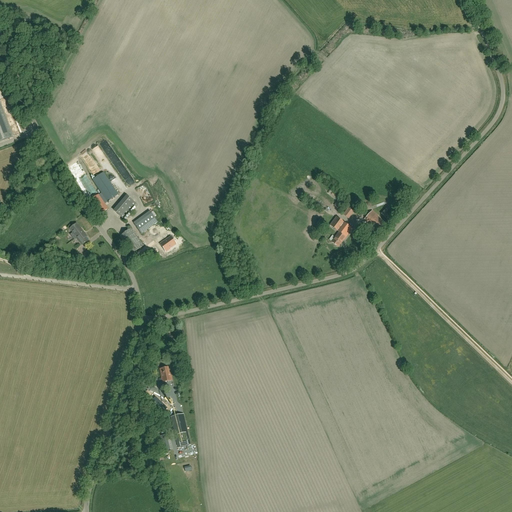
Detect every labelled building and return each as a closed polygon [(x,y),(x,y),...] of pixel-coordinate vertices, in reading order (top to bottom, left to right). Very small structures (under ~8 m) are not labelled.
[(0,141),(13,137),(0,101),(0,141)] [(99,144),(94,146),(101,161),(107,159),(99,144)] [(118,195),(103,173),(93,180),(102,193),(99,195),(98,195),(91,200),(101,214),(108,209),(105,204),(118,195)] [(136,204),(129,198),(126,195),(113,211),(116,213),(123,219),(136,204)] [(354,212),(348,208),(343,215),(348,219),(354,212)] [(158,222),(154,218),(149,211),(133,224),(138,230),(141,234),(158,222)] [(385,223),(372,211),(364,220),(377,232),(385,223)] [(331,243),(337,247),(340,243),(341,243),(352,229),(336,217),(330,225),(339,233),(331,243)] [(321,218),(316,224),(323,229),(327,223),(321,218)] [(70,229),(82,245),(87,241),(85,238),(87,236),(81,229),(80,230),(76,224),(70,229)] [(119,237),(132,254),(143,246),(131,228),(119,237)] [(171,237),(164,242),(164,241),(160,244),(166,252),(170,249),(170,248),(176,244),(171,237)] [(94,254),(90,249),(83,254),(87,259),(94,254)] [(160,369),(162,382),(172,380),(170,373),(169,373),(168,367),(160,369)] [(148,405),(160,416),(167,408),(155,397),(148,405)] [(183,414),(171,417),(175,435),(178,447),(178,448),(187,446),(191,445),(188,432),(183,414)] [(170,450),(167,435),(159,436),(163,452),(170,450)]
